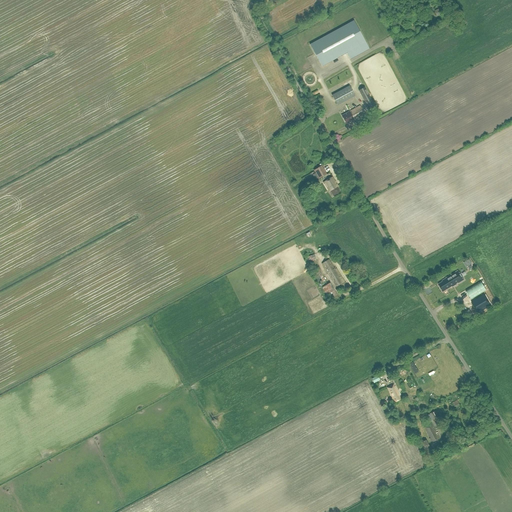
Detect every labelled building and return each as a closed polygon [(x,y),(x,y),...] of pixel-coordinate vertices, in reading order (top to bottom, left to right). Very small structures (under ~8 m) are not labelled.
[(354,21),(309,44),(321,66),(346,53),(350,59),(369,49),(354,21)] [(355,97),(349,87),(332,96),(337,106),(355,97)] [(374,107),(364,87),(358,90),(369,110),(374,107)] [(354,119),(354,121),(365,115),(360,106),(342,116),(346,124),(354,119)] [(319,180),(326,175),(321,166),(313,171),(319,180)] [(333,196),(340,192),(336,185),(337,184),(332,177),(323,182),(329,192),(330,191),(333,196)] [(320,284),(322,286),(326,283),(321,273),(315,260),(316,259),(314,254),(308,257),(315,276),(313,277),(318,285),(320,284)] [(322,264),(336,287),(343,282),(335,269),(329,260),(322,264)] [(443,282),(438,284),(443,292),(449,288),(452,287),(453,288),(463,282),(457,271),(444,279),(444,280),(442,281),(443,282)] [(481,281),(466,290),(471,299),(486,290),(481,281)] [(330,283),(322,287),(329,299),(334,306),(341,303),(337,295),(334,291),(330,283)] [(491,306),(484,295),(471,302),(478,314),(491,306)] [(392,399),(394,403),(400,400),(398,396),(399,395),(394,385),(387,388),(392,398),(392,399)] [(439,417),(434,419),(437,426),(442,423),(439,417)] [(429,439),(432,443),(440,438),(432,423),(424,428),(429,437),(430,437),(431,438),(429,439)] [(423,453),(431,449),(426,440),(418,444),(423,453)]
